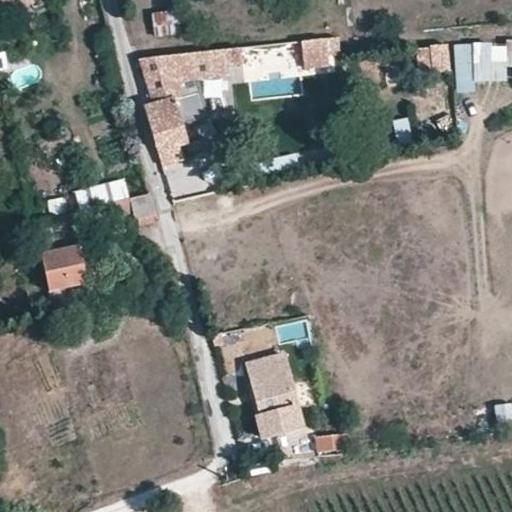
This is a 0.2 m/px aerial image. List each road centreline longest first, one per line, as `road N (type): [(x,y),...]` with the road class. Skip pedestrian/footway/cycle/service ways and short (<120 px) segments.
road 1 (track): [(489,346),(470,157),(391,165),(262,200),(215,230),(169,221)]
road 2 (unclassified): [(230,450),(112,0)]
road 3 (unknown): [(230,450),(194,476),(78,511)]
